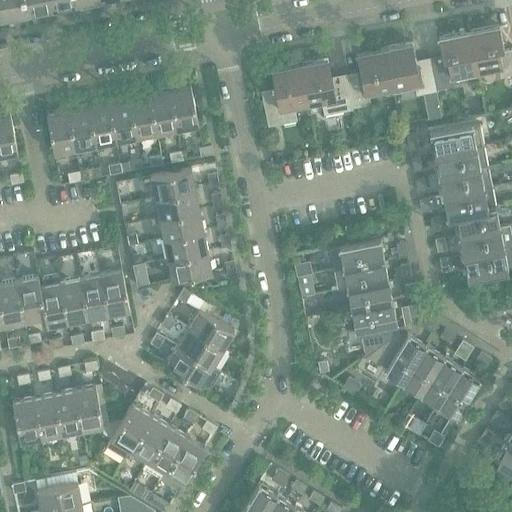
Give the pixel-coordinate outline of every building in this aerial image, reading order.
[(14,19),(26,16),(23,0),(0,0),(0,17),(0,18),(13,15),(14,19)] [(49,0),(23,0),(26,16),(39,14),(38,10),(51,8),(49,0)] [(75,0),(49,0),(51,8),(62,6),(63,9),(76,6),(75,0)] [(498,25),(468,31),(475,69),(498,64),(500,76),(511,73),(511,48),(503,50),(498,25)] [(442,62),(431,64),(436,88),(444,87),(456,84),(454,73),(475,69),(468,31),(437,37),(442,62)] [(411,42),(383,48),(390,85),(412,80),(415,94),(436,90),(436,88),(431,64),(430,61),(416,63),(411,42)] [(345,77),(346,81),(351,106),(369,102),(367,90),(390,85),(383,48),(355,53),(359,74),(345,77)] [(326,59),(299,64),(306,102),(320,99),(323,114),(352,108),(351,106),(346,81),(331,84),(326,59)] [(292,104),(306,102),(299,64),(271,70),(276,95),(261,98),(267,125),(295,120),(292,104)] [(189,83),(168,87),(176,127),(197,123),(189,83)] [(168,87),(148,91),(156,131),(176,127),(168,87)] [(444,87),(436,88),(436,90),(438,99),(446,97),(444,87)] [(148,91),(128,95),(136,135),(156,131),(148,91)] [(128,95),(107,99),(115,139),(136,135),(128,95)] [(107,99),(87,103),(95,143),(115,139),(107,99)] [(87,103),(67,107),(75,147),(95,143),(87,103)] [(54,151),(75,147),(67,107),(46,111),(54,151)] [(9,110),(0,112),(0,150),(17,147),(9,110)] [(430,132),(434,153),(484,143),(480,122),(430,132)] [(408,148),(416,146),(414,135),(406,136),(408,148)] [(200,154),(212,152),(210,143),(198,145),(200,154)] [(434,153),(438,173),(488,163),(484,143),(434,153)] [(169,151),(171,160),(182,158),(181,149),(169,151)] [(148,155),(150,165),(162,162),(160,153),(148,155)] [(413,169),(420,168),(418,156),(410,157),(413,169)] [(128,159),(130,169),(142,166),(140,157),(128,159)] [(109,173),(121,170),(119,161),(107,163),(109,173)] [(438,173),(442,194),(492,184),(488,163),(438,173)] [(89,177),(101,174),(99,165),(87,167),(89,177)] [(150,174),(154,195),(194,187),(190,166),(150,174)] [(68,181),(80,178),(78,169),(66,171),(68,181)] [(11,182),(23,179),(21,171),(9,173),(11,182)] [(209,184),(218,182),(216,171),(206,173),(209,184)] [(417,190),(424,189),(422,177),(415,178),(417,190)] [(446,214),(453,213),(494,204),(494,203),(496,203),(492,184),(442,194),(446,214)] [(154,195),(159,216),(198,208),(194,187),(154,195)] [(213,205),(222,203),(220,191),(210,193),(213,205)] [(421,211),(428,209),(426,197),(418,199),(421,211)] [(453,213),(458,233),(498,225),(494,204),(453,213)] [(159,216),(162,236),(202,228),(198,208),(159,216)] [(217,226),(226,224),(224,212),(214,214),(217,226)] [(433,229),(440,228),(438,216),(430,217),(433,229)] [(462,253),(511,243),(511,242),(511,234),(510,222),(498,225),(458,233),(462,253)] [(162,236),(167,256),(206,248),(202,228),(162,236)] [(136,232),(126,234),(127,239),(128,243),(138,241),(136,232)] [(221,246),(230,245),(228,232),(218,234),(221,246)] [(437,250),(444,248),(442,236),(434,238),(437,250)] [(330,247),(334,268),(384,259),(380,237),(330,247)] [(398,256),(407,254),(405,242),(396,244),(398,256)] [(511,264),(511,248),(511,243),(462,253),(466,274),(511,264)] [(210,270),(206,248),(167,256),(171,277),(210,270)] [(140,252),(131,253),(133,262),(142,261),(140,252)] [(441,270),(448,268),(446,256),(438,258),(441,270)] [(227,272),(235,271),(233,259),(224,261),(227,272)] [(309,259),(294,262),(296,274),(312,271),(309,259)] [(388,279),(384,259),(334,268),(338,288),(347,287),(388,279)] [(144,261),(132,263),(133,270),(134,274),(147,271),(144,261)] [(402,277),(411,275),(409,263),(399,264),(402,277)] [(120,269),(98,273),(106,311),(127,307),(120,269)] [(42,284),(39,285),(38,285),(44,315),(45,323),(66,319),(58,281),(57,273),(40,277),(42,284)] [(98,273),(78,277),(86,315),(106,311),(98,273)] [(37,275),(16,279),(24,319),(44,315),(38,285),(39,285),(37,275)] [(78,277),(58,281),(66,319),(86,315),(78,277)] [(16,279),(0,282),(0,305),(3,323),(24,319),(16,279)] [(347,287),(351,307),(392,299),(388,279),(347,287)] [(406,297),(415,295),(413,283),(403,285),(406,297)] [(190,293),(191,291),(183,286),(177,296),(185,301),(190,293)] [(190,293),(185,301),(197,308),(203,311),(208,303),(208,302),(191,291),(190,293)] [(364,352),(396,329),(393,325),(393,321),(396,321),(392,299),(351,307),(355,328),(359,327),(364,352)] [(415,317),(418,312),(417,304),(408,306),(410,318),(415,317)] [(197,308),(186,327),(222,348),(233,329),(203,311),(197,308)] [(168,328),(174,318),(167,313),(161,323),(168,328)] [(432,330),(437,323),(427,317),(422,324),(432,330)] [(113,336),(124,333),(122,325),(111,327),(113,336)] [(186,327),(176,344),(211,365),(222,348),(186,327)] [(92,340),(104,337),(102,328),(90,331),(92,340)] [(450,341),(455,334),(445,328),(440,335),(450,341)] [(384,368),(403,379),(425,344),(406,333),(404,337),(400,334),(396,329),(364,352),(386,365),(384,368)] [(28,342),(40,339),(38,331),(27,333),(28,342)] [(158,346),(164,336),(156,331),(150,341),(158,346)] [(72,344),(84,341),(82,332),(70,335),(72,344)] [(8,346),(20,343),(19,335),(6,337),(8,346)] [(50,348),(62,346),(60,336),(48,339),(50,348)] [(469,352),(473,345),(462,339),(458,346),(469,352)] [(201,383),(211,365),(176,344),(165,362),(201,383)] [(403,379),(421,390),(442,355),(425,344),(403,379)] [(458,346),(454,352),(465,359),(469,352),(458,346)] [(487,363),(492,356),(480,349),(476,357),(487,363)] [(421,390),(439,401),(460,366),(442,355),(421,390)] [(84,369),(95,367),(93,358),(82,360),(84,369)] [(326,358),(318,360),(320,371),(328,369),(326,358)] [(57,374),(69,372),(67,363),(55,365),(57,374)] [(479,377),(460,366),(439,401),(434,408),(453,420),(479,377)] [(37,378),(48,376),(46,367),(35,369),(37,378)] [(16,382),(28,380),(26,371),(14,373),(16,382)] [(348,374),(342,385),(355,393),(361,382),(348,374)] [(93,382),(71,387),(79,426),(100,422),(93,382)] [(71,387),(51,390),(59,430),(79,426),(71,387)] [(157,400),(162,392),(152,387),(147,395),(157,400)] [(51,390),(31,394),(38,434),(59,430),(51,390)] [(507,408),(511,399),(511,395),(506,392),(500,403),(507,408)] [(18,438),(38,434),(31,394),(10,399),(18,438)] [(176,411),(180,403),(170,397),(165,405),(176,411)] [(124,456),(129,449),(150,414),(131,402),(106,445),(124,456)] [(194,422),(198,414),(188,408),(183,416),(194,422)] [(497,425),(502,415),(495,411),(489,421),(497,425)] [(129,449),(146,459),(167,424),(150,414),(129,449)] [(211,432),(215,424),(206,419),(201,427),(211,432)] [(416,421),(412,427),(420,432),(424,425),(416,421)] [(142,467),(159,477),(186,435),(167,424),(146,459),(142,467)] [(485,443),(492,433),(484,429),(478,439),(485,443)] [(203,445),(186,435),(159,477),(159,478),(177,489),(203,445)] [(511,468),(511,444),(505,441),(495,458),(511,468)] [(86,454),(78,456),(80,464),(88,462),(86,454)] [(283,481),(288,473),(277,467),(273,474),(283,481)] [(34,478),(40,509),(80,501),(73,470),(34,478)] [(290,485),(301,492),(306,485),(295,477),(290,485)] [(13,491),(25,489),(23,480),(11,482),(13,491)] [(265,511),(276,495),(257,483),(239,511),(265,511)] [(320,503),(324,496),(313,489),(309,497),(320,503)] [(128,493),(117,495),(119,511),(141,511),(155,509),(153,508),(128,493)] [(265,511),(289,511),(293,506),(276,495),(265,511)] [(333,511),(338,511),(342,507),(331,500),(327,508),(333,511)] [(81,511),(80,501),(40,509),(40,511),(81,511)]
